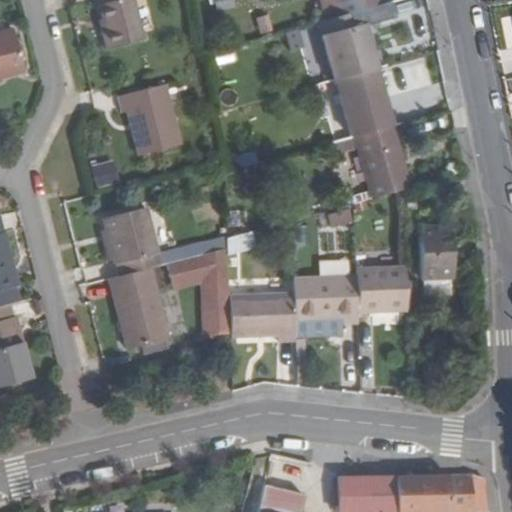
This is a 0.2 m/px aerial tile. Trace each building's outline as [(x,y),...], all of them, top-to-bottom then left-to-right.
[(132,0),(97,0),(102,19),(104,28),(100,28),(105,49),(142,40),(132,0)] [(214,0),(216,12),(235,9),(234,0),(214,0)] [(379,0),(337,0),(341,15),(357,10),(381,4),(379,0)] [(341,15),(318,21),(333,80),(335,79),(376,67),(364,23),(361,24),(357,10),(341,15)] [(290,47),(316,41),(313,28),(287,33),(290,47)] [(12,29),(0,31),(0,77),(23,71),(12,29)] [(212,52),(215,66),(236,62),(234,48),(212,52)] [(323,50),(309,52),(312,72),(326,70),(323,50)] [(376,67),(335,79),(350,137),(353,136),(391,125),(376,67)] [(122,112),(125,111),(138,154),(180,144),(164,85),(117,97),(122,112)] [(391,125),(353,136),(370,198),(401,190),(409,188),(391,125)] [(111,162),(92,167),(96,186),(115,181),(111,162)] [(147,207),(101,220),(117,276),(150,267),(161,264),(157,245),(147,207)] [(331,227),(353,221),(349,207),(327,213),(331,227)] [(452,278),(449,225),(418,227),(419,280),(452,278)] [(226,229),(213,231),(214,251),(227,247),(226,237),(226,229)] [(231,253),(257,245),(252,230),(227,237),(231,253)] [(157,245),(161,264),(214,251),(213,231),(157,245)] [(0,305),(10,303),(13,303),(10,287),(18,285),(4,232),(0,232),(0,305)] [(126,348),(168,337),(150,267),(117,276),(108,279),(126,348)] [(356,269),(356,274),(357,313),(405,310),(404,267),(356,269)] [(291,277),(292,292),(293,321),(341,319),(341,325),(358,324),(357,313),(356,274),(291,277)] [(292,292),(229,294),(229,296),(231,335),(230,338),(278,336),(277,342),(294,341),(293,321),(292,292)] [(41,295),(32,298),(36,314),(45,312),(41,295)] [(229,296),(214,297),(215,336),(231,335),(229,296)] [(16,316),(13,316),(10,303),(0,305),(0,384),(32,377),(16,316)] [(337,473),(337,511),(488,511),(483,481),(471,474),(368,473),(337,473)] [(302,511),(307,492),(267,482),(259,511),(302,511)]
